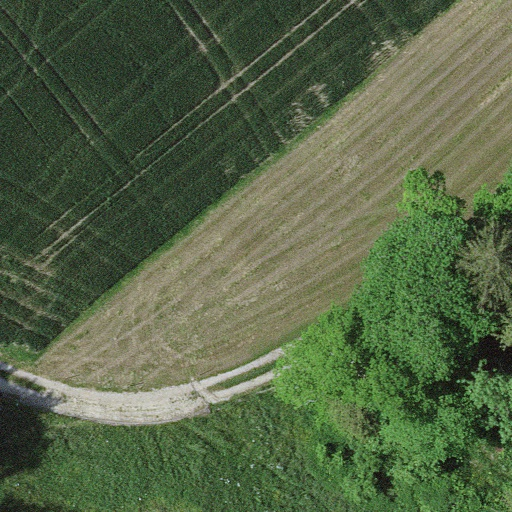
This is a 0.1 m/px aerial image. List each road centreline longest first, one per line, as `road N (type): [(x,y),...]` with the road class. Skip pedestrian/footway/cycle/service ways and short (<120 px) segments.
road 1 (track): [(401,294),(306,350),(166,404),(73,405),(0,375)]
road 2 (track): [(401,294),(511,426)]
